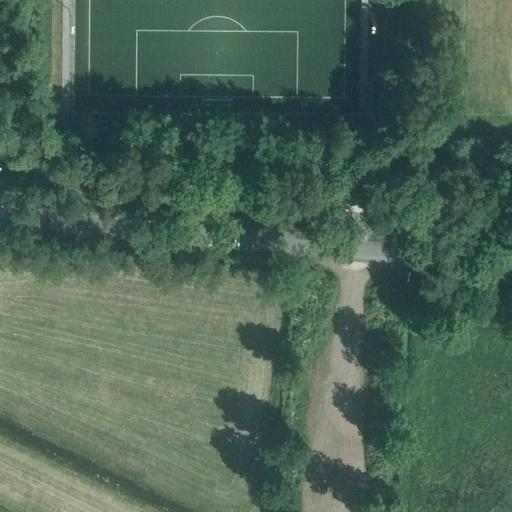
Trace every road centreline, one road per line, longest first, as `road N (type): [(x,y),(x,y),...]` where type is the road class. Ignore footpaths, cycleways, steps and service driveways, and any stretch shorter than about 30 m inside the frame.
road 1 (tertiary): [(511,266),(0,213)]
road 2 (track): [(358,250),(334,495)]
